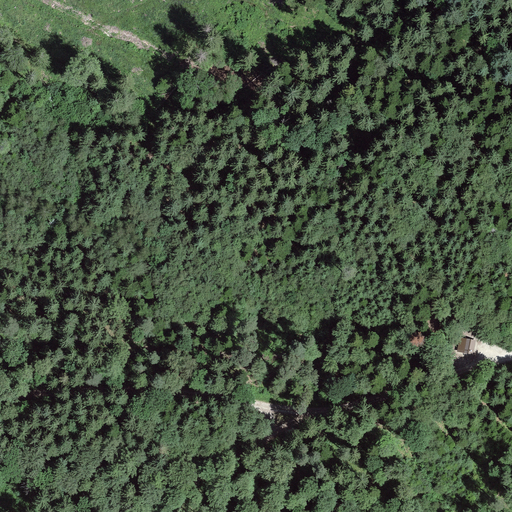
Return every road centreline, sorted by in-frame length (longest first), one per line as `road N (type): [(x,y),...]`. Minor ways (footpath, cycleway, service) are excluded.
road 1 (track): [(177,494),(300,414),(360,405),(511,357)]
road 2 (track): [(300,414),(179,393),(0,395)]
road 3 (track): [(159,511),(177,494),(113,444),(0,416)]
